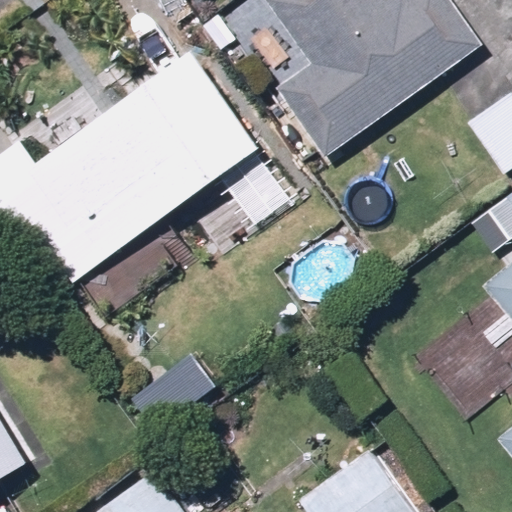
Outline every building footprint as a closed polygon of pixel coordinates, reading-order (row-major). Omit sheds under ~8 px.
[(273,0),(276,4),(316,59),(288,80),(341,154),(499,40),(470,0),(273,0)] [(214,47),(42,167),(71,208),(85,229),(97,221),(120,254),(280,141),(214,47)] [(511,59),(462,101),(511,162),(511,59)] [(511,274),(415,356),(474,426),(511,393),(511,427),(506,432),(511,438),(511,274)] [(0,489),(50,456),(0,380),(0,489)] [(427,511),(373,442),(306,495),(319,511),(427,511)] [(205,511),(166,463),(104,511),(205,511)]
